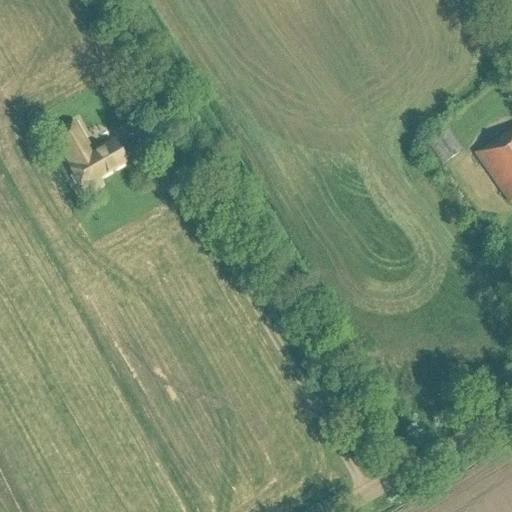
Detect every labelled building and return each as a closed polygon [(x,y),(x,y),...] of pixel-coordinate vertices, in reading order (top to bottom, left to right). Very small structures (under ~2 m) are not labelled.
[(131,86),(116,95),(127,115),(132,113),(146,138),(160,130),(145,104),(143,105),(131,86)] [(96,152),(92,155),(75,125),(51,139),(86,198),(103,188),(99,181),(126,165),(113,145),(98,154),(96,152)] [(462,125),(454,133),(467,145),(475,137),(462,125)] [(509,207),(511,204),(511,132),(475,157),(509,207)] [(461,154),(447,133),(427,146),(441,167),(461,154)] [(196,177),(206,170),(198,157),(187,164),(196,177)]
